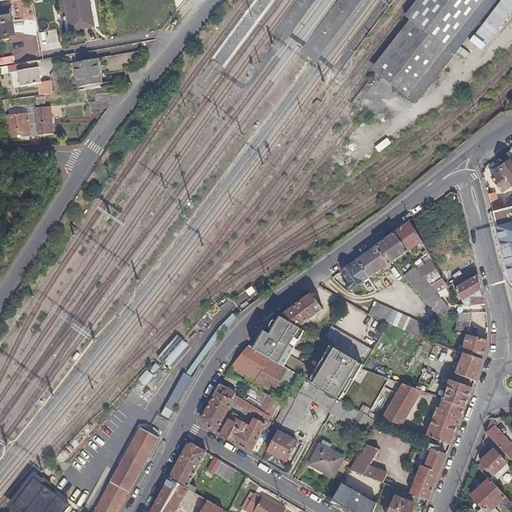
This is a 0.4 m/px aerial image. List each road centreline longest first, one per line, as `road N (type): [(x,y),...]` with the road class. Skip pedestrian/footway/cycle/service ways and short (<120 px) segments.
road 1 (secondary): [(428,188),(251,319),(215,364),(184,424)]
road 2 (tertiary): [(214,0),(85,160)]
road 3 (residential): [(184,424),(330,511)]
road 4 (tertiary): [(85,160),(0,297)]
road 5 (residential): [(509,364),(480,217)]
road 6 (residential): [(440,511),(476,417),(496,393)]
